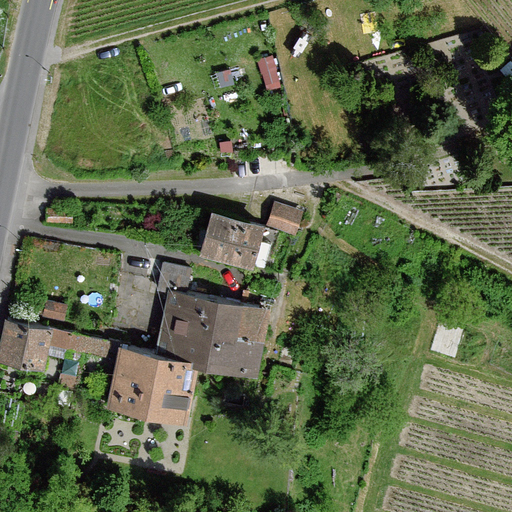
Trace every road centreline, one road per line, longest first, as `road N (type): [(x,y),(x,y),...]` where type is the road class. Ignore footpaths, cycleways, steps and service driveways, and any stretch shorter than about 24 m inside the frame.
road 1 (unclassified): [(5,182),(78,191),(228,188),(393,165)]
road 2 (track): [(267,0),(29,61)]
road 3 (track): [(333,174),(511,267)]
road 4 (tertiary): [(42,0),(5,182)]
